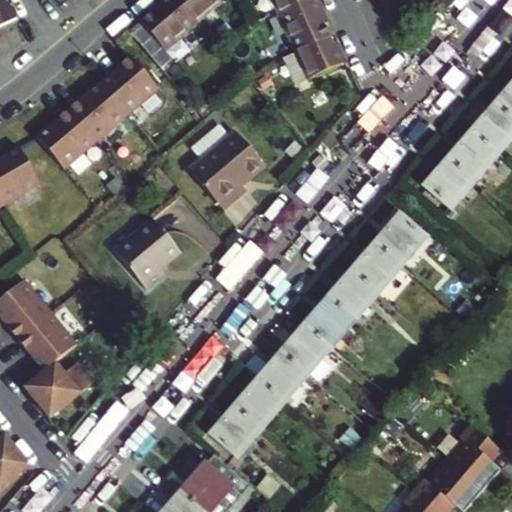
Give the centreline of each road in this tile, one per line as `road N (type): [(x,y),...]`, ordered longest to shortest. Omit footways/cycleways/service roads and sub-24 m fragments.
road 1 (residential): [(398,114),(82,492)]
road 2 (residential): [(0,102),(122,0)]
road 3 (residential): [(499,0),(398,114)]
road 4 (residential): [(0,395),(82,492)]
road 5 (residential): [(346,0),(398,114)]
